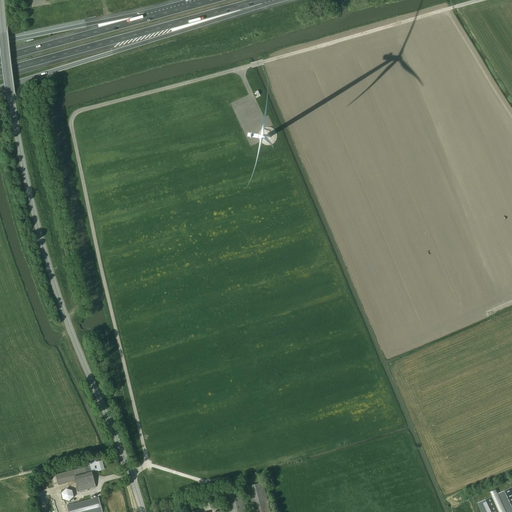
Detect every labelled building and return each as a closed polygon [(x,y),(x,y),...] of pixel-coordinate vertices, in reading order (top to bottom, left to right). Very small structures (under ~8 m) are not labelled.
[(96,462),(96,460),(88,463),(88,466),(90,465),(91,469),(97,468),(96,462)] [(91,469),(90,465),(88,466),(55,474),(55,475),(58,485),(75,480),(78,492),(96,487),(91,469)] [(270,511),(263,482),(247,486),(253,511),(270,511)] [(247,511),(241,486),(224,491),(229,511),(247,511)] [(511,511),(511,486),(497,494),(505,511),(511,511)] [(73,496),(72,490),(66,488),(61,493),(62,499),(69,501),(73,496)] [(500,511),(493,496),(478,503),(481,511),(500,511)] [(101,511),(98,497),(66,505),(67,511),(101,511)]
